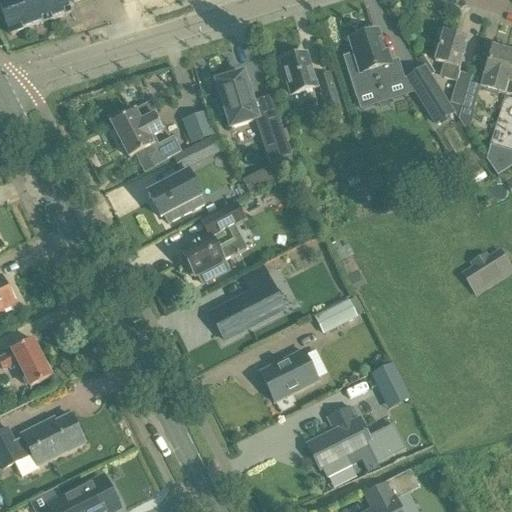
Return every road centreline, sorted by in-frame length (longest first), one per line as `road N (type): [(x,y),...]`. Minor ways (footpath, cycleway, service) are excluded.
road 1 (tertiary): [(213,511),(0,91)]
road 2 (residential): [(0,83),(277,0)]
